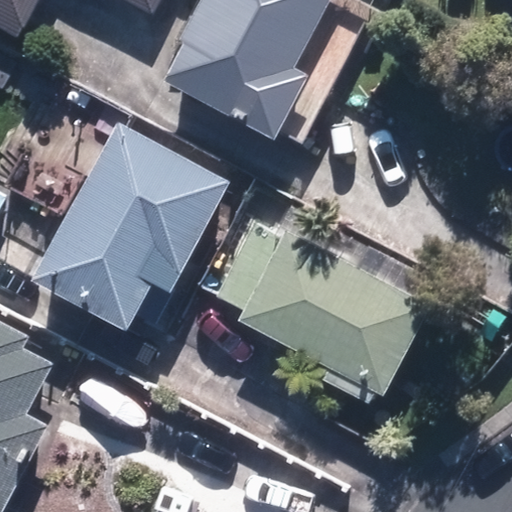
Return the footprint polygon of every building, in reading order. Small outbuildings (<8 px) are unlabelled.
[(0,0),(0,26),(18,35),(35,0),(126,0),(152,13),(159,0),(0,0)] [(328,0),(206,0),(167,79),(276,132),(304,76),(293,71),(328,0)] [(225,182),(119,124),(33,280),(124,330),(161,263),(176,271),(225,182)] [(244,309),(240,318),(382,396),(429,309),(285,230),(282,236),(258,223),(218,295),(244,309)] [(28,337),(0,322),(0,509),(46,422),(27,413),(52,364),(22,349),(28,337)] [(90,364),(67,403),(118,432),(141,392),(90,364)]
